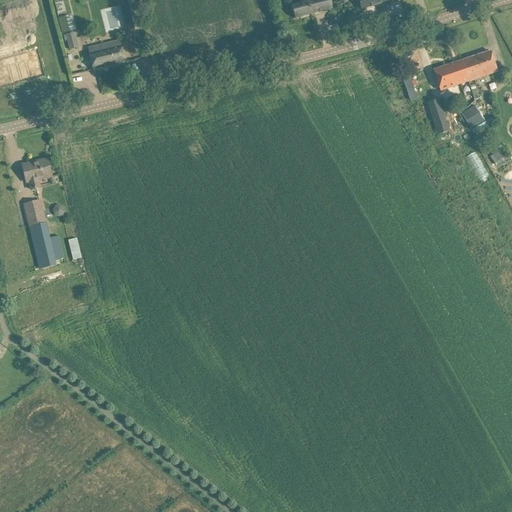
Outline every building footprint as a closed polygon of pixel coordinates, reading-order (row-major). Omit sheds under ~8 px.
[(121,0),(122,0),(120,1),(127,32),(142,28),(135,0),(121,0)] [(325,10),(331,9),(328,0),(315,0),(310,1),(293,6),(293,7),(293,6),(296,17),(295,17),(295,18),(295,19),(303,16),(319,12),(319,13),(320,12),(320,11),(324,10),(324,11),(325,11),(325,10)] [(358,0),(361,9),(391,1),(391,0),(358,0)] [(66,18),(58,20),(62,35),(70,33),(66,18)] [(75,32),(66,34),(70,49),(79,47),(75,32)] [(85,49),(90,70),(124,62),(121,46),(107,50),(105,45),(85,49)] [(15,55),(13,56),(19,81),(41,75),(34,50),(26,52),(28,60),(17,63),(15,55)] [(469,81),(497,72),(494,61),(490,51),(462,61),(433,70),(437,80),(440,91),(469,81)] [(0,61),(0,84),(6,83),(6,84),(19,81),(13,56),(11,56),(13,64),(3,66),(1,67),(0,61)] [(443,98),(426,103),(432,119),(444,115),(448,114),(443,98)] [(474,106),(461,114),(471,129),(484,121),(482,118),(474,106)] [(486,159),(492,168),(509,157),(504,148),(486,159)] [(23,165),(27,182),(29,182),(31,190),(41,187),(39,180),(51,176),(49,169),(47,160),(47,161),(33,165),(32,163),(23,165)] [(24,205),(40,269),(56,265),(56,264),(65,262),(59,236),(50,238),(46,223),(40,201),(24,205)] [(73,260),(82,258),(77,238),(68,240),(73,260)]
